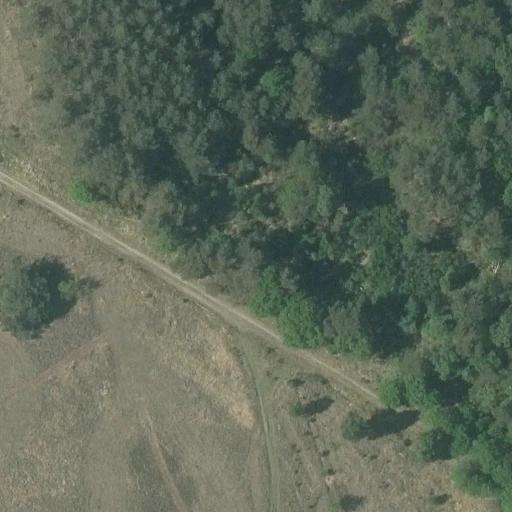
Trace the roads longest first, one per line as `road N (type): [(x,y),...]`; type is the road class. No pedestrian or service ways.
road 1 (track): [(0,179),(511,481)]
road 2 (unknown): [(511,218),(425,87),(404,36),(402,0)]
road 3 (track): [(219,310),(262,406),(272,463),(299,511)]
